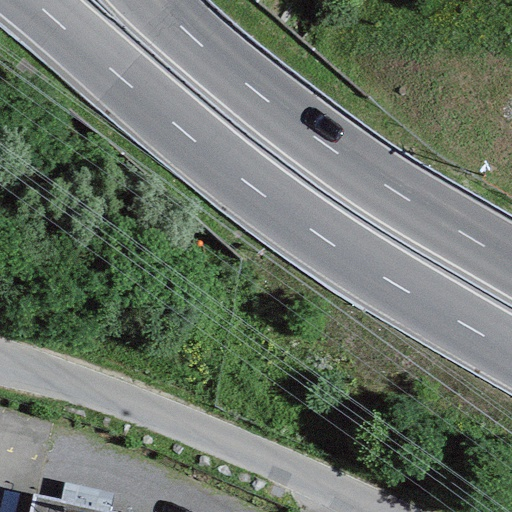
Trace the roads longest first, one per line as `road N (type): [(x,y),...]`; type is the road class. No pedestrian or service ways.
road 1 (trunk): [(28,0),(306,232),(511,358)]
road 2 (trunk): [(511,266),(353,168),(148,0)]
road 3 (unclassified): [(0,359),(384,511)]
